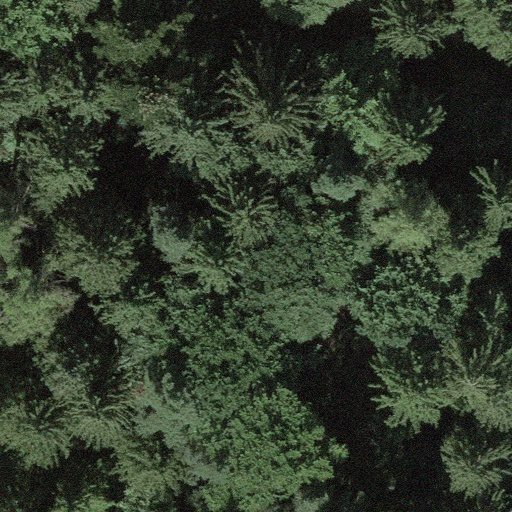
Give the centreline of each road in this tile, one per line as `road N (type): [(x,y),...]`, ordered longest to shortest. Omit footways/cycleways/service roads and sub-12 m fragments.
road 1 (track): [(405,28),(389,120),(403,177),(511,280)]
road 2 (track): [(284,0),(511,50)]
